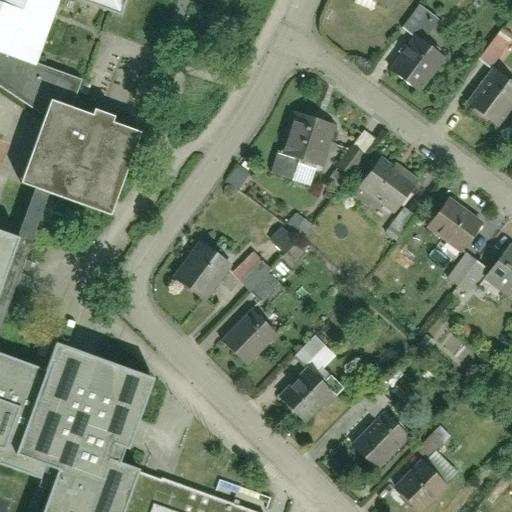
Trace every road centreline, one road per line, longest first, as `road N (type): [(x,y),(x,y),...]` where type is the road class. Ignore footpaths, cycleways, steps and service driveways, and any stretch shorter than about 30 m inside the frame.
road 1 (residential): [(288,43),(142,249),(136,274),(145,314),(174,348),(346,511)]
road 2 (residential): [(288,43),(372,91),(511,197)]
